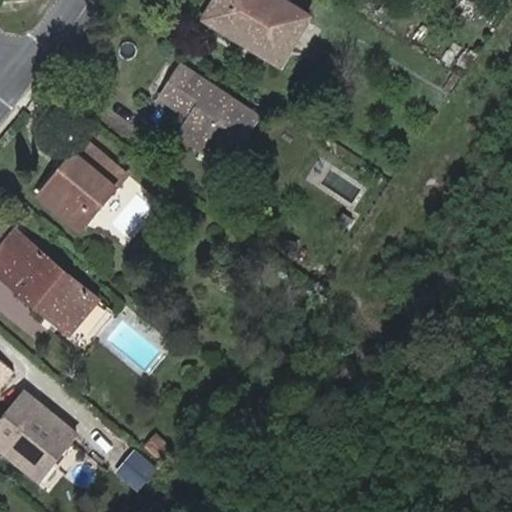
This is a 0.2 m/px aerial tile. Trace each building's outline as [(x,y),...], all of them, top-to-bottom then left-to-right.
[(313,15),(287,0),(216,0),(206,18),(215,24),(219,17),(286,58),(313,15)] [(263,118),(182,63),(160,96),(189,117),(183,126),(233,160),(263,118)] [(72,169),(45,200),(83,231),(129,175),(87,139),(66,164),(72,169)] [(0,247),(0,272),(4,276),(32,242),(16,228),(0,247)] [(101,299),(32,242),(4,276),(49,314),(56,305),(80,324),(101,299)] [(144,443),(159,457),(170,447),(155,433),(144,443)] [(119,474),(137,493),(160,468),(136,448),(125,461),(128,465),(119,474)]
